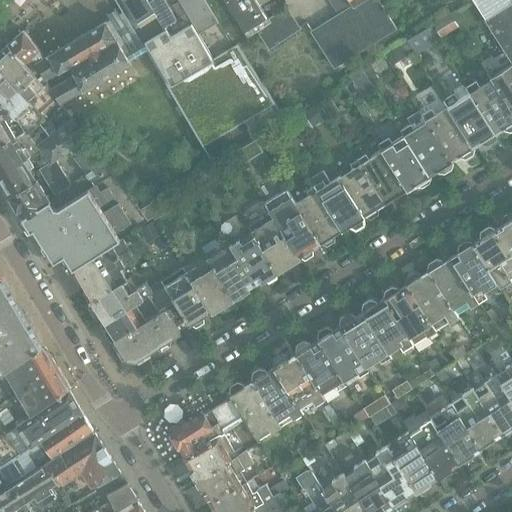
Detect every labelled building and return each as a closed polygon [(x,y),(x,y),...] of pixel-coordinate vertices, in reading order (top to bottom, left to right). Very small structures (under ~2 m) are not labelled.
[(39,61),(36,64),(41,73),(47,82),(55,95),(60,104),(95,83),(130,63),(130,62),(128,58),(130,57),(131,56),(136,54),(141,51),(142,50),(144,49),(150,59),(157,70),(170,92),(183,114),(191,127),(197,137),(202,146),(223,134),(244,121),(247,128),(246,128),(246,129),(249,134),(252,139),(268,128),(284,118),(260,81),(236,45),(231,48),(212,60),(204,47),(197,35),(194,29),(190,23),(180,29),(169,35),(166,31),(164,26),(159,18),(154,9),(145,15),(136,20),(127,5),(124,0),(114,0),(122,12),(122,13),(119,14),(114,17),(109,20),(106,22),(106,21),(102,24),(98,26),(94,28),(90,31),(84,34),(78,38),(71,42),(60,49),(43,59),(39,61)] [(124,0),(127,5),(136,20),(145,15),(154,9),(148,0),(124,0)] [(148,0),(154,9),(159,18),(164,26),(166,31),(169,35),(180,29),(190,23),(185,14),(175,20),(163,0),(148,0)] [(176,0),(185,14),(190,23),(194,29),(197,35),(216,23),(202,0),(176,0)] [(221,0),(245,39),(256,32),(270,23),(268,19),(255,0),(221,0)] [(332,0),(341,14),(313,32),(335,68),(398,28),(380,0),(332,0)] [(472,0),(486,20),(511,4),(511,2),(510,0),(472,0)] [(511,4),(486,20),(500,42),(506,51),(511,61),(511,4)] [(270,23),(256,32),(269,50),(301,29),(286,7),(268,19),(270,23)] [(451,15),(434,26),(442,39),(459,28),(451,15)] [(427,28),(407,41),(416,56),(436,43),(427,28)] [(23,30),(7,45),(24,63),(44,84),(47,82),(41,73),(36,64),(39,61),(43,59),(39,50),(23,30)] [(399,44),(385,53),(393,65),(406,56),(399,44)] [(7,45),(0,51),(0,68),(28,98),(44,118),(38,110),(55,95),(47,82),(44,84),(24,63),(7,45)] [(492,56),(481,63),(488,74),(492,80),(511,111),(511,61),(506,51),(493,59),(492,56)] [(370,63),(362,69),(371,83),(379,78),(370,63)] [(0,68),(0,98),(11,111),(15,115),(14,116),(26,130),(27,131),(44,118),(28,98),(0,68)] [(361,69),(349,77),(361,95),(373,87),(370,83),(361,69)] [(475,83),(466,89),(469,94),(495,134),(503,129),(504,131),(509,132),(510,133),(511,131),(511,111),(492,80),(479,88),(475,83)] [(453,98),(443,104),(447,109),(472,148),(480,143),(482,145),(487,146),(495,142),(495,141),(496,136),(495,134),(469,94),(466,89),(465,88),(461,85),(453,91),(452,96),(453,98)] [(329,97),(321,102),(329,114),(337,109),(329,97)] [(0,116),(11,111),(0,98),(0,116)] [(317,104),(302,114),(311,129),(327,119),(317,104)] [(362,104),(356,108),(368,126),(374,122),(362,104)] [(432,111),(423,117),(426,123),(451,161),(458,156),(460,159),(460,158),(465,160),(473,156),(473,155),(473,150),(474,150),(472,148),(447,109),(436,115),(432,111)] [(11,111),(0,116),(0,145),(26,130),(14,116),(15,115),(11,111)] [(298,112),(291,116),(298,127),(304,122),(298,112)] [(51,135),(50,135),(51,136),(64,154),(68,151),(92,180),(95,184),(96,185),(113,174),(109,169),(104,162),(72,120),(58,130),(51,135)] [(284,121),(276,126),(283,136),(290,131),(284,121)] [(410,127),(401,133),(404,137),(430,176),(436,172),(437,172),(438,174),(438,173),(444,174),(450,170),(452,165),(453,164),(452,163),(451,161),(426,123),(414,132),(410,127)] [(26,130),(0,145),(0,179),(1,181),(9,196),(36,180),(30,169),(31,168),(25,158),(28,157),(41,149),(38,144),(27,131),(26,130)] [(267,132),(255,140),(261,148),(273,140),(267,132)] [(38,144),(41,149),(52,162),(41,169),(55,194),(70,185),(54,161),(64,154),(51,136),(50,135),(38,144)] [(388,140),(380,146),(383,151),(407,190),(414,185),(415,186),(416,187),(421,188),(422,188),(429,184),(430,178),(431,178),(429,176),(430,176),(404,137),(392,145),(388,140)] [(256,143),(248,148),(256,161),(264,156),(256,143)] [(250,160),(243,148),(236,152),(233,154),(241,166),(250,160)] [(365,156),(358,160),(386,203),(393,198),(399,202),(408,197),(407,196),(407,190),(383,151),(368,160),(365,156)] [(233,170),(241,166),(233,154),(226,159),(233,170)] [(352,170),(339,178),(364,217),(369,220),(370,220),(378,215),(378,214),(378,208),(386,203),(358,160),(349,165),(352,170)] [(323,170),(309,179),(315,187),(341,231),(349,226),(355,229),(364,223),(363,217),(364,217),(339,178),(331,183),(323,170)] [(204,186),(198,177),(191,182),(196,191),(204,186)] [(36,180),(9,196),(22,218),(24,217),(25,219),(44,206),(42,205),(48,201),(36,180)] [(22,218),(17,222),(22,230),(24,229),(27,234),(33,231),(43,247),(41,248),(45,255),(43,257),(49,266),(61,258),(64,263),(62,264),(68,273),(74,269),(117,245),(114,240),(132,228),(118,208),(104,218),(100,212),(117,201),(107,186),(100,191),(96,185),(95,184),(58,209),(53,208),(49,201),(48,201),(42,205),(44,206),(25,219),(24,217),(22,218)] [(309,197),(294,206),(319,245),(320,244),(326,247),(335,242),(334,241),(334,235),(341,231),(315,187),(306,193),(309,197)] [(151,199),(144,189),(136,195),(143,205),(151,199)] [(286,191),(265,205),(271,214),(298,258),(299,257),(304,260),(304,261),(313,255),(312,249),(319,245),(294,206),(286,191)] [(502,225),(494,230),(511,257),(511,213),(510,212),(501,218),(501,219),(501,223),(502,225)] [(265,224),(252,232),(276,271),(277,271),(282,274),(283,274),(291,269),(291,268),(291,262),(298,258),(271,214),(263,220),(265,224)] [(153,221),(139,231),(147,244),(162,235),(153,221)] [(480,239),(473,243),(497,282),(500,287),(511,278),(511,257),(494,230),(493,228),(489,227),(488,226),(479,232),(479,237),(480,239)] [(235,237),(227,242),(254,285),(262,280),(268,283),(277,278),(276,277),(276,271),(252,232),(238,241),(235,237)] [(214,239),(200,247),(208,260),(233,298),(239,301),(248,296),(247,295),(247,289),(254,285),(227,242),(219,247),(214,239)] [(457,253),(450,258),(479,301),(487,296),(483,290),(497,282),(473,243),(471,241),(471,242),(470,241),(466,241),(458,245),(457,250),(457,251),(456,251),(457,253)] [(77,273),(74,277),(78,284),(83,283),(86,289),(83,292),(89,302),(90,302),(90,303),(122,284),(127,280),(121,271),(135,262),(122,242),(117,245),(74,269),(77,273)] [(427,269),(426,269),(428,271),(453,309),(466,301),(470,307),(479,301),(450,258),(443,262),(442,261),(441,261),(441,260),(441,261),(441,260),(436,259),(428,264),(427,269)] [(192,264),(184,269),(212,311),(219,307),(224,310),(225,310),(233,305),(233,298),(208,260),(195,268),(192,264)] [(176,274),(163,282),(166,286),(190,325),(196,328),(204,322),(204,316),(209,313),(212,311),(184,269),(176,274)] [(405,283),(404,283),(405,285),(431,323),(443,315),(448,323),(457,317),(453,309),(428,271),(421,276),(419,274),(414,273),(406,278),(405,283)] [(0,280),(0,373),(43,344),(3,278),(0,280)] [(89,307),(93,315),(94,315),(98,316),(99,316),(101,315),(105,322),(148,298),(146,296),(147,295),(152,293),(144,281),(127,291),(122,284),(90,303),(89,307)] [(156,290),(165,285),(163,282),(150,290),(152,293),(156,290)] [(383,296),(382,297),(383,299),(412,343),(413,344),(427,336),(435,331),(431,323),(405,285),(399,289),(397,287),(397,288),(391,287),(384,291),(383,296)] [(152,293),(147,295),(152,302),(160,297),(156,290),(152,293)] [(105,322),(100,325),(111,343),(116,341),(146,322),(158,315),(153,305),(148,298),(105,322)] [(361,310),(362,312),(387,352),(399,344),(402,349),(412,343),(383,299),(376,303),(375,301),(369,300),(369,299),(362,304),(361,310)] [(490,309),(486,312),(500,333),(504,330),(490,309)] [(118,344),(114,347),(122,361),(127,358),(135,360),(138,364),(149,358),(149,357),(147,353),(157,347),(157,348),(162,349),(163,349),(170,345),(169,345),(171,340),(170,338),(180,332),(166,310),(158,315),(146,322),(116,341),(118,344)] [(339,323),(340,326),(365,366),(377,358),(380,363),(390,357),(387,352),(362,312),(355,317),(354,317),(353,315),(352,315),(347,313),(340,318),(339,323)] [(491,321),(483,326),(491,339),(499,334),(500,334),(491,321)] [(317,337),(316,337),(318,339),(318,340),(343,380),(356,372),(359,376),(368,371),(365,366),(340,326),(333,331),(332,330),(332,331),(331,328),(330,329),(325,327),(318,331),(318,332),(317,337)] [(491,339),(487,342),(492,349),(504,342),(499,334),(491,339)] [(295,351),(294,351),(296,353),(295,354),(296,354),(321,394),(332,386),(335,391),(346,385),(343,380),(318,340),(311,345),(310,344),(310,345),(309,342),(308,343),(303,341),(295,345),(296,345),(295,351)] [(0,404),(15,395),(56,367),(43,344),(0,373),(0,404)] [(462,346),(450,353),(456,362),(462,357),(467,354),(462,346)] [(274,359),(273,365),(274,367),(274,368),(299,407),(302,412),(314,404),(324,398),(321,394),(296,354),(288,358),(287,356),(286,356),(281,355),(281,354),(274,359)] [(456,362),(455,362),(461,370),(468,366),(462,357),(456,362)] [(435,359),(426,364),(430,370),(434,375),(435,374),(442,370),(435,359)] [(507,371),(497,377),(511,400),(511,365),(506,369),(507,371)] [(15,395),(0,404),(0,435),(69,389),(56,367),(15,395)] [(251,378),(252,381),(277,421),(280,426),(292,418),(302,412),(299,407),(274,368),(267,372),(266,372),(265,370),(264,370),(259,368),(252,373),(251,378)] [(430,370),(407,384),(410,390),(411,390),(433,376),(434,375),(430,370)] [(442,370),(435,374),(440,382),(448,377),(443,370),(442,370)] [(486,385),(475,392),(502,433),(507,434),(507,435),(511,431),(511,400),(497,377),(496,376),(485,383),(486,385)] [(229,392),(230,395),(229,395),(231,397),(245,420),(255,435),(257,440),(270,432),(280,426),(277,421),(252,381),(245,386),(244,386),(243,383),(242,384),(237,382),(230,386),(230,387),(229,392)] [(405,381),(390,391),(396,400),(401,396),(410,390),(407,384),(405,381)] [(69,389),(0,435),(0,465),(1,468),(82,412),(80,409),(69,389)] [(464,400),(454,407),(480,448),(485,448),(485,449),(494,443),(493,443),(494,438),(502,433),(475,392),(474,390),(462,397),(464,400)] [(396,400),(389,404),(395,412),(406,404),(401,396),(396,400)] [(171,436),(167,438),(174,449),(178,447),(179,449),(180,449),(184,456),(183,456),(183,457),(223,433),(234,427),(245,420),(231,397),(230,398),(219,404),(213,408),(211,409),(204,414),(203,412),(187,422),(186,421),(184,423),(183,421),(174,426),(176,429),(170,433),(171,436)] [(443,413),(432,420),(459,463),(464,464),(473,459),(472,458),(473,453),(481,449),(480,448),(454,407),(452,404),(442,411),(443,413)] [(388,405),(369,416),(375,425),(393,413),(388,405)] [(328,406),(324,409),(332,422),(337,419),(328,406)] [(361,409),(351,416),(357,424),(366,418),(361,409)] [(1,468),(0,468),(0,471),(7,482),(8,485),(35,468),(28,456),(43,446),(51,458),(92,431),(92,430),(82,412),(1,468)] [(421,427),(410,434),(437,477),(442,478),(451,473),(452,468),(459,463),(432,420),(431,418),(420,425),(421,427)] [(355,428),(347,432),(354,443),(358,441),(360,444),(363,442),(355,428)] [(400,441),(388,448),(415,491),(421,492),(429,487),(430,482),(437,477),(410,434),(409,432),(399,439),(400,441)] [(223,433),(183,457),(191,471),(192,474),(195,478),(195,479),(237,456),(223,433)] [(59,456),(48,462),(60,480),(57,482),(59,486),(82,472),(92,488),(93,487),(120,473),(94,434),(92,435),(88,437),(83,440),(78,443),(59,456)] [(332,440),(324,445),(328,451),(336,446),(332,440)] [(259,443),(247,450),(246,451),(250,457),(263,449),(259,443)] [(303,445),(296,449),(301,458),(308,453),(303,445)] [(377,455),(366,462),(393,505),(398,506),(399,507),(407,501),(408,496),(415,491),(388,448),(386,446),(376,453),(377,455)] [(237,456),(195,479),(197,483),(201,489),(202,489),(210,502),(242,484),(248,481),(242,470),(254,463),(250,457),(246,451),(237,456)] [(310,454),(302,460),(305,465),(313,460),(310,454)] [(300,460),(294,464),(303,477),(304,476),(310,472),(305,465),(302,460),(301,460),(300,460)] [(355,469),(344,476),(367,511),(385,511),(386,510),(393,505),(366,462),(365,460),(354,467),(355,469)] [(31,473),(30,474),(48,502),(55,498),(49,487),(57,482),(60,480),(48,462),(31,473)] [(283,463),(275,468),(279,474),(287,469),(283,463)] [(303,477),(298,480),(312,502),(303,508),(305,511),(336,511),(332,504),(323,490),(311,472),(310,472),(304,476),(303,477)] [(30,474),(13,484),(25,503),(35,496),(41,506),(48,502),(30,474)] [(334,483),(323,490),(332,504),(336,511),(367,511),(344,476),(343,474),(333,481),(334,483)] [(242,484),(210,502),(210,503),(215,511),(248,511),(273,497),(266,485),(259,489),(253,478),(248,481),(242,484)] [(284,481),(270,489),(274,496),(279,493),(288,488),(284,481)] [(13,484),(0,492),(0,503),(5,511),(15,511),(14,509),(25,503),(13,484)] [(113,501),(98,510),(99,511),(115,511),(137,500),(127,484),(109,494),(113,501)] [(257,511),(260,511),(261,511),(271,511),(286,504),(280,493),(273,497),(248,511),(257,511)] [(72,504),(67,495),(61,499),(66,508),(72,504)] [(115,511),(144,511),(137,500),(115,511)]
